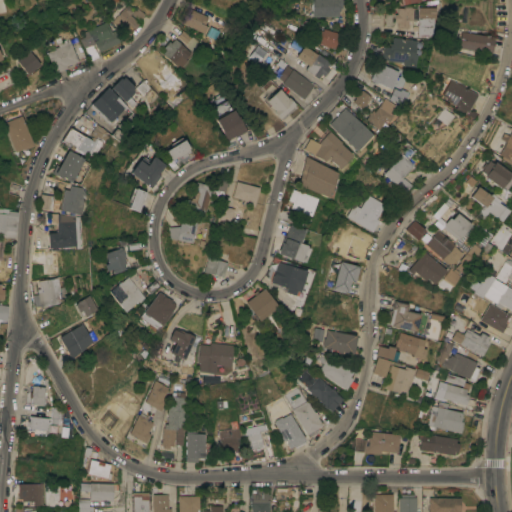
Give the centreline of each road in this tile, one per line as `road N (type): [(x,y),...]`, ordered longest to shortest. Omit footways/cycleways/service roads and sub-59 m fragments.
road 1 (residential): [(19,309),(92,437),(149,472),(176,479),(495,476)]
road 2 (residential): [(0,487),(26,224),(43,166),(87,85),(148,38),(172,0)]
road 3 (residential): [(293,472),(346,423),(367,363),(376,256),(477,133),(511,43)]
road 4 (residential): [(287,145),(183,177),(163,201),(155,229),(167,277),(197,293),(236,289),(263,258)]
road 5 (residential): [(287,145),(354,61),(359,0)]
road 6 (tertiary): [(498,511),(495,452),(511,375)]
